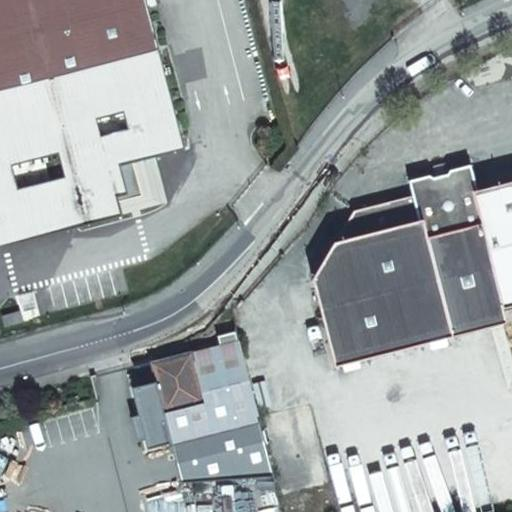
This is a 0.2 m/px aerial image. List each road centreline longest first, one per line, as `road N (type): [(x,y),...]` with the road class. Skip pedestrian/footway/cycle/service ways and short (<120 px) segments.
road 1 (residential): [(0,372),(170,321),(265,233),(353,116),(400,72),(455,35),(511,13)]
road 2 (unknown): [(511,399),(404,436),(343,429),(230,270)]
road 3 (unknown): [(101,342),(131,511)]
road 4 (unknown): [(389,167),(511,118)]
